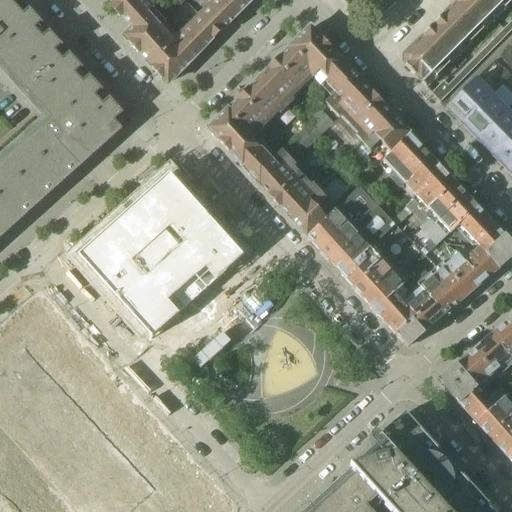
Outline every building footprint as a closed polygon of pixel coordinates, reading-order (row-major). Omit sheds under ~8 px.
[(18,0),(0,0),(0,240),(80,168),(130,124),(18,0)] [(104,0),(110,6),(109,7),(119,19),(120,18),(129,27),(128,31),(129,32),(148,15),(156,7),(149,0),(104,0)] [(165,19),(184,2),(182,0),(173,0),(159,13),(165,19)] [(214,0),(198,15),(217,36),(236,17),(220,0),(214,0)] [(220,0),(236,17),(252,0),(220,0)] [(364,0),(381,18),(394,4),(390,0),(364,0)] [(470,0),(458,0),(448,11),(475,38),(481,32),(479,30),(487,21),(490,24),(492,22),(470,0)] [(504,0),(470,0),(492,22),(494,19),(492,17),(500,8),(503,11),(509,5),(504,0)] [(448,11),(430,28),(458,56),(460,54),(457,51),(465,43),(468,46),(475,38),(448,11)] [(155,23),(148,15),(129,32),(122,38),(163,82),(170,83),(198,54),(183,37),(175,44),(161,29),(165,25),(159,19),(155,23)] [(217,36),(198,15),(179,32),(183,37),(198,54),(217,36)] [(439,103),(511,29),(511,20),(447,87),(442,82),(430,95),(439,103)] [(430,28),(414,45),(441,72),(449,65),(446,62),(453,55),(455,58),(458,56),(430,28)] [(288,49),(289,50),(316,77),(318,75),(325,83),(344,66),(312,32),(305,32),(288,49)] [(402,64),(425,88),(427,86),(425,83),(433,75),(436,77),(441,72),(414,45),(402,56),(402,64)] [(268,70),(257,81),(286,110),(294,103),(290,98),(306,81),(309,84),(316,77),(289,50),(279,59),(278,59),(268,70)] [(344,66),(325,83),(324,84),(334,95),(324,105),(331,113),(361,85),(344,66)] [(511,78),(505,72),(500,76),(506,83),(511,78)] [(460,126),(492,95),(476,79),(444,110),(460,126)] [(286,110),(257,81),(248,91),(247,90),(236,101),(237,102),(227,111),(254,138),(257,135),(261,132),(258,129),(275,113),(279,117),(286,110)] [(370,95),(361,85),(331,113),(338,120),(343,116),(358,133),(354,137),(361,144),(390,117),(381,107),(381,106),(371,95),(370,95)] [(475,141),(507,111),(492,95),(460,126),(475,141)] [(254,138),(227,111),(211,126),(211,135),(242,168),(260,152),(250,141),(254,138)] [(490,157),(511,135),(511,116),(507,111),(475,141),(490,157)] [(297,159),(332,125),(320,113),(285,146),(297,159)] [(391,116),(390,117),(361,144),(369,153),(379,144),(389,155),(409,136),(391,116)] [(505,172),(511,165),(511,135),(490,157),(505,172)] [(443,172),(409,136),(389,155),(381,163),(414,199),(443,172)] [(271,161),(261,151),(260,152),(242,168),(258,187),(259,186),(259,187),(289,159),(282,151),(271,161)] [(289,159),(259,187),(268,197),(278,209),(279,208),(288,218),(318,191),(312,184),(307,189),(290,171),(295,166),(289,159)] [(476,208),(443,172),(414,199),(407,206),(423,223),(421,225),(430,234),(433,232),(442,242),(448,236),(447,235),(457,226),(476,208)] [(174,173),(81,257),(157,340),(249,256),(174,173)] [(393,226),(390,222),(373,203),(379,198),(363,180),(353,190),(335,206),(342,213),(351,204),(364,219),(350,232),(332,213),(325,219),(305,238),(339,276),(367,250),(393,226)] [(318,191),(288,218),(288,219),(305,238),(325,219),(316,209),(326,199),(318,191)] [(502,236),(476,208),(457,226),(478,248),(483,254),(502,236)] [(478,248),(466,258),(461,263),(481,285),(511,259),(511,246),(502,236),(483,254),(478,248)] [(452,253),(455,257),(461,263),(466,258),(457,249),(452,253)] [(367,250),(339,276),(373,312),(392,295),(400,287),(367,250)] [(481,285),(461,263),(455,257),(436,273),(429,265),(415,278),(422,286),(419,288),(419,289),(423,293),(444,318),(481,285)] [(410,297),(414,301),(423,293),(419,289),(410,297)] [(0,330),(0,495),(15,511),(231,511),(235,509),(43,293),(0,330)] [(444,318),(423,293),(414,301),(405,309),(401,313),(409,323),(402,329),(414,343),(444,318)] [(392,295),(373,312),(407,349),(414,343),(402,329),(409,323),(401,313),(405,309),(392,295)] [(511,316),(489,336),(509,359),(511,362),(511,316)] [(489,336),(473,351),(492,373),(509,359),(489,336)] [(473,351),(455,365),(475,388),(492,373),(473,351)] [(475,388),(455,365),(436,382),(456,404),(475,388)] [(475,388),(456,404),(473,422),(491,407),(475,388)] [(511,408),(502,397),(491,407),(473,422),(507,459),(511,454),(511,408)] [(491,511),(404,415),(374,442),(369,445),(374,450),(357,465),(348,468),(351,471),(336,484),(336,483),(321,496),(322,497),(305,511),(491,511)]
